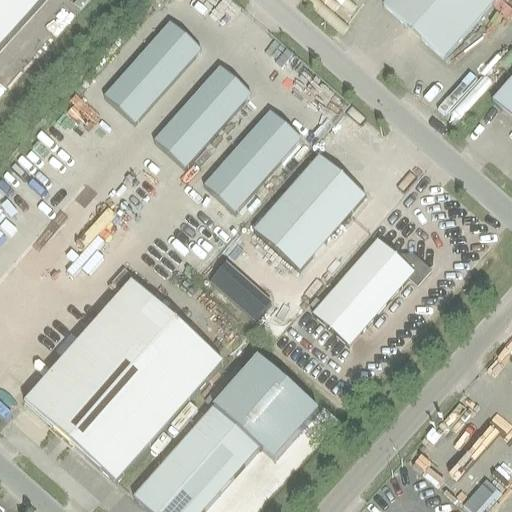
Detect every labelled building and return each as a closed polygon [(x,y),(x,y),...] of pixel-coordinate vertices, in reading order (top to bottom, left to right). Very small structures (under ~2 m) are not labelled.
[(0,0),(0,52),(47,0),(0,0)] [(443,61),(495,0),(388,0),(382,7),(443,61)] [(171,26),(104,101),(134,128),(201,53),(171,26)] [(221,71),(154,146),(184,173),(251,98),(221,71)] [(511,82),(492,105),(511,122),(511,82)] [(271,115),(204,190),(234,217),(301,142),(271,115)] [(299,275),(366,199),(320,159),(253,235),(299,275)] [(417,290),(431,274),(414,260),(407,268),(378,243),(312,319),(348,350),(408,282),(417,290)] [(218,265),(203,282),(254,325),(268,308),(218,265)] [(116,486),(223,365),(133,284),(25,406),(116,486)] [(511,358),(511,335),(501,348),(511,358)] [(318,415),(258,362),(133,502),(144,511),(205,511),(259,452),(273,465),(318,415)] [(460,507),(466,511),(487,511),(501,496),(481,480),(460,507)]
